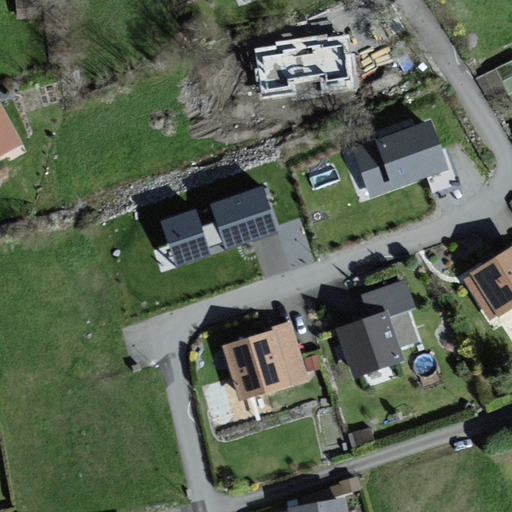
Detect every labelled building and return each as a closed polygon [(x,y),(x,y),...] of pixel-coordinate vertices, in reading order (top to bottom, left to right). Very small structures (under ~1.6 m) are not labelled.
[(353,85),(347,38),(327,40),(327,35),(279,41),(280,48),(258,51),(264,96),(294,92),(293,80),(324,76),(325,88),(353,85)] [(506,91),(511,88),(511,55),(494,63),(506,91)] [(0,158),(21,147),(0,109),(0,158)] [(421,127),(353,153),(369,196),(438,170),(421,127)] [(274,231),(261,190),(165,223),(179,263),(274,231)] [(511,247),(463,281),(491,323),(511,308),(511,247)] [(399,362),(383,314),(335,330),(351,378),(399,362)] [(305,383),(288,327),(220,347),(237,403),(305,383)] [(347,511),(346,501),(288,509),(288,511),(347,511)]
